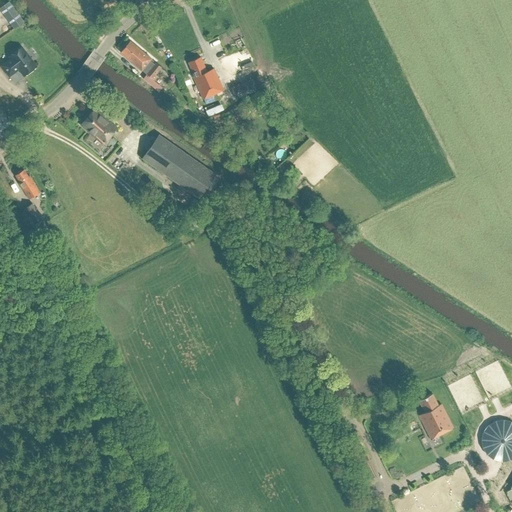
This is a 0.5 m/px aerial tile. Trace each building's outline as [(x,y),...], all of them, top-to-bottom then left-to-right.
[(9,1),(0,7),(0,9),(13,28),(23,21),(9,1)] [(149,85),(154,79),(157,76),(155,74),(161,67),(155,62),(154,64),(150,61),(152,58),(131,40),(121,52),(146,74),(141,79),(149,85)] [(23,76),(37,65),(22,45),(8,56),(9,58),(0,64),(0,65),(9,77),(18,70),(23,76)] [(193,77),(202,99),(222,90),(213,68),(206,71),(200,57),(188,62),(194,77),(193,77)] [(260,74),(230,87),(235,99),(265,86),(260,74)] [(246,100),(249,108),(258,103),(255,96),(246,100)] [(219,117),(224,123),(234,116),(237,120),(247,113),(240,103),(219,117)] [(93,109),(81,124),(104,142),(116,128),(93,109)] [(215,173),(158,134),(142,157),(198,197),(215,173)] [(22,189),(28,198),(39,191),(29,176),(28,176),(24,169),(15,175),(19,182),(18,183),(22,189)] [(33,223),(39,219),(41,218),(32,204),(24,208),(33,223)] [(432,393),(419,399),(425,412),(419,415),(430,438),(452,427),(441,404),(438,405),(432,393)] [(376,476),(367,458),(368,457),(354,431),(344,436),(358,462),(356,464),(364,481),(376,476)]
